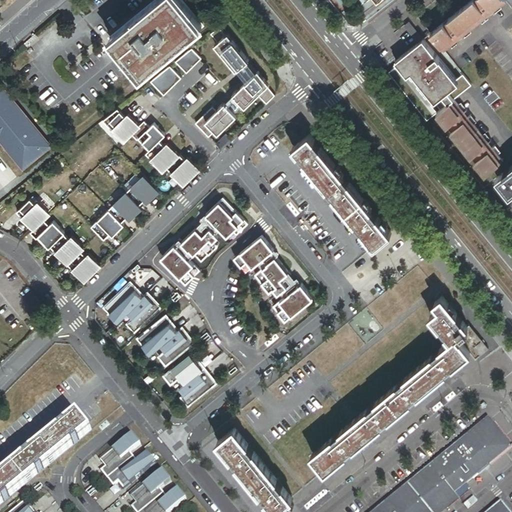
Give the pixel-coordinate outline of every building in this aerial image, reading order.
[(156,0),(109,38),(140,76),(194,32),(167,0),(156,0)] [(363,0),(373,16),(393,0),(363,0)] [(506,0),(505,0),(472,0),(431,34),(444,50),(506,0)] [(409,22),(403,26),(417,43),(423,39),(409,22)] [(243,68),(242,67),(249,61),(228,35),(226,37),(219,29),(211,35),(217,44),(214,46),(235,72),(236,72),(237,73),(243,68)] [(456,80),(423,39),(417,43),(411,48),(414,52),(388,73),(427,121),(438,112),(455,99),(472,84),(464,74),(456,80)] [(192,50),(175,63),(186,74),(201,60),(192,50)] [(150,83),(163,97),(181,80),(169,68),(150,83)] [(256,95),(264,104),(273,95),(265,86),(267,84),(256,70),(248,78),(247,77),(245,78),(246,79),(236,90),(235,89),(231,93),(231,94),(243,107),(256,95)] [(0,142),(21,168),(48,146),(0,87),(0,142)] [(455,99),(438,112),(488,173),(505,160),(455,99)] [(234,115),(222,102),(222,103),(221,102),(215,108),(216,109),(214,110),(210,106),(193,122),(206,136),(212,130),(215,133),(234,115)] [(127,115),(125,118),(117,109),(102,121),(122,142),(138,127),(127,115)] [(138,127),(130,135),(136,141),(138,139),(148,150),(158,141),(164,135),(153,124),(148,128),(143,122),(138,127)] [(391,234),(309,134),(293,147),(375,247),(391,234)] [(144,154),(161,171),(165,168),(177,156),(166,144),(163,147),(158,141),(148,150),(144,154)] [(177,156),(165,168),(182,185),(198,170),(186,158),(183,161),(178,155),(177,156)] [(511,192),(511,166),(497,178),(510,194),(511,192)] [(143,200),(146,203),(158,192),(143,176),(125,193),(138,206),(143,200)] [(125,193),(108,210),(120,223),(126,217),(129,220),(140,208),(125,193)] [(227,235),(233,230),(237,234),(248,224),(223,198),(207,214),(227,235)] [(29,199),(16,211),(32,229),(43,219),(48,214),(37,202),(35,204),(29,199)] [(120,223),(108,210),(90,226),(103,239),(109,234),(111,237),(123,225),(120,223)] [(35,238),(37,237),(48,248),(49,247),(63,234),(63,233),(52,221),(48,225),(43,219),(32,229),(29,232),(35,238)] [(182,241),(201,260),(217,245),(213,240),(218,236),(210,228),(202,235),(196,228),(182,241)] [(49,247),(66,264),(79,252),(82,249),(71,237),(68,240),(63,234),(49,247)] [(262,235),(235,257),(246,272),(274,249),(262,235)] [(199,270),(175,244),(161,257),(186,282),(199,270)] [(79,252),(66,264),(83,282),(99,266),(88,254),(85,257),(79,252)] [(287,272),(276,258),(255,275),(269,292),(274,289),(278,294),(287,287),(280,278),(287,272)] [(130,280),(128,283),(135,291),(138,289),(130,280)] [(132,317),(126,323),(134,331),(158,308),(150,300),(153,298),(147,292),(144,295),(138,289),(135,291),(128,283),(103,306),(117,321),(127,311),(132,317)] [(285,321),(313,298),(301,284),(274,306),(285,321)] [(451,340),(313,454),(326,470),(470,351),(476,359),(489,348),(470,325),(468,327),(443,296),(426,310),(451,340)] [(150,300),(158,308),(161,306),(153,298),(150,300)] [(169,325),(172,323),(165,314),(163,316),(169,325)] [(164,351),(157,356),(164,365),(191,344),(184,335),(186,333),(181,327),(177,330),(172,323),(169,325),(163,316),(136,337),(148,353),(159,345),(164,351)] [(186,333),(184,335),(191,344),(193,342),(186,333)] [(197,361),(190,352),(188,354),(195,363),(197,361)] [(213,385),(205,376),(208,374),(197,361),(195,363),(188,354),(161,375),(169,385),(176,379),(186,391),(179,397),(186,406),(213,385)] [(213,385),(215,383),(208,374),(205,376),(213,385)] [(0,506),(91,432),(78,417),(0,479),(0,506)] [(408,485),(375,511),(434,511),(455,494),(511,448),(511,445),(508,441),(490,419),(420,476),(408,485)] [(216,439),(275,511),(291,498),(232,426),(216,439)] [(106,468),(101,472),(114,487),(119,483),(124,490),(156,464),(148,454),(137,463),(133,467),(125,457),(130,453),(141,445),(133,435),(101,461),(106,468)] [(125,457),(133,467),(137,463),(130,453),(125,457)] [(137,504),(132,508),(135,511),(172,511),(187,501),(179,491),(168,500),(164,504),(156,494),(161,490),(172,482),(164,472),(132,498),(137,504)] [(156,494),(164,504),(168,500),(161,490),(156,494)] [(455,494),(434,511),(446,511),(460,500),(455,494)] [(25,502),(23,505),(28,511),(31,511),(32,511),(25,502)] [(509,511),(502,502),(490,511),(509,511)]
